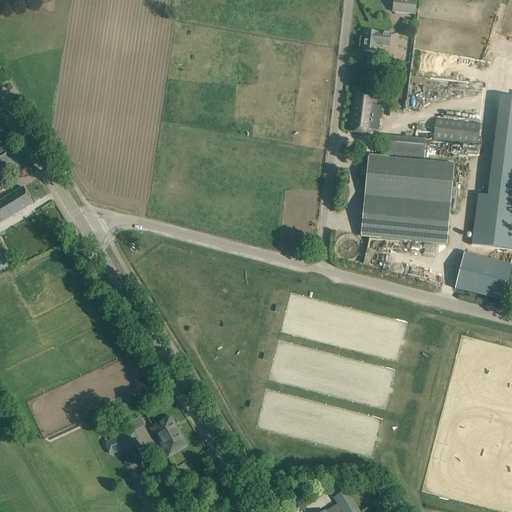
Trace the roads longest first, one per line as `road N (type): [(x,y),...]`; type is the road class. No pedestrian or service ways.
road 1 (tertiary): [(259,511),(86,229)]
road 2 (unclassified): [(317,268),(348,0)]
road 3 (unclassified): [(317,268),(127,219),(86,229)]
road 4 (unclassified): [(511,319),(317,268)]
road 5 (tertiary): [(86,229),(0,89)]
